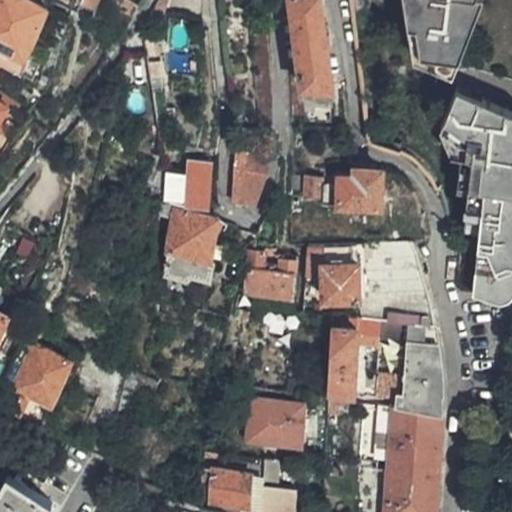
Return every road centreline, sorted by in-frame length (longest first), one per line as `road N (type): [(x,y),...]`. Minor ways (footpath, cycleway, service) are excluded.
road 1 (residential): [(332,0),(359,148),(412,172),(437,221),(457,387),(452,511)]
road 2 (residential): [(214,0),(229,136),(225,211),(246,219),(260,213),(271,189),(276,153),(274,0)]
road 3 (residential): [(0,213),(105,80),(151,0)]
